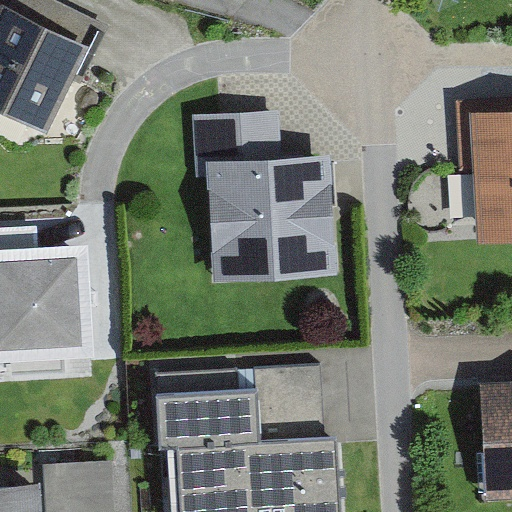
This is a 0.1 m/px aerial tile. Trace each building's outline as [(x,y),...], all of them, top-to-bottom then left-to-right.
[(0,0),(0,102),(47,126),(72,77),(81,82),(109,24),(61,0),(0,0)] [(475,165),(479,234),(511,232),(511,99),(495,100),(494,93),(455,95),(459,166),(475,165)] [(278,106),(192,111),(196,175),(208,174),(214,274),(339,267),(336,212),(332,144),(281,147),(278,106)] [(0,354),(11,354),(11,371),(64,368),(63,351),(94,350),(89,235),(39,237),(38,222),(0,224),(0,354)] [(254,379),(240,380),(239,363),(154,367),(158,440),(177,439),(181,511),(338,511),(335,430),(324,430),(320,361),(253,364),(254,379)] [(486,493),(511,491),(511,374),(479,376),(486,493)] [(114,511),(111,457),(44,461),(46,511),(114,511)] [(43,511),(41,474),(0,476),(0,511),(43,511)]
